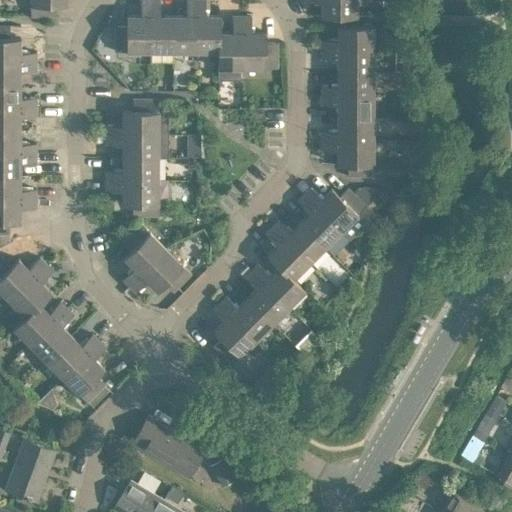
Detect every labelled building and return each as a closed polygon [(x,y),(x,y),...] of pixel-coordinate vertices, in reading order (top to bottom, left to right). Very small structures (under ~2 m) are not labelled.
[(56,15),(56,3),(67,3),(67,0),(31,0),(32,15),(56,15)] [(115,25),(115,50),(150,50),(150,0),(140,0),(141,14),(127,14),(127,25),(115,25)] [(160,14),(159,0),(150,0),(150,50),(173,50),(173,14),(160,14)] [(173,50),(196,50),(195,0),(186,0),(186,14),(173,14),(173,50)] [(205,14),(205,0),(195,0),(196,50),(218,50),(219,50),(219,31),(219,14),(205,14)] [(321,15),(356,15),(356,0),(304,0),(304,1),(321,1),(321,15)] [(218,50),(218,79),(242,79),(242,67),(242,15),(232,15),(232,31),(219,31),(219,50),(218,50)] [(251,31),(251,15),(242,15),(242,67),(277,67),(277,42),(265,42),(265,31),(251,31)] [(9,25),(0,25),(0,60),(36,61),(36,51),(20,51),(20,37),(9,37),(9,25)] [(337,39),(321,39),(321,48),(373,48),(373,25),(337,25),(337,39)] [(321,58),(337,58),(337,71),(373,71),(373,48),(321,48),(321,58)] [(395,49),(395,71),(412,71),(406,49),(395,49)] [(0,83),(20,83),(20,70),(36,70),(36,61),(0,60),(0,83)] [(337,85),(321,85),(321,94),(373,94),(373,71),(337,71),(337,85)] [(20,97),(20,83),(0,83),(0,106),(36,106),(36,97),(20,97)] [(321,104),(337,104),(337,117),(373,117),(373,94),(321,94),(321,104)] [(414,94),(399,94),(399,109),(415,109),(414,94)] [(122,124),(106,124),(106,134),(168,134),(168,110),(158,110),(158,98),(133,98),(133,110),(122,110),(122,124)] [(20,115),(36,115),(36,106),(0,106),(0,128),(20,129),(20,115)] [(337,130),(321,130),(321,140),(373,139),(373,117),(337,117),(337,130)] [(20,142),(20,129),(0,128),(0,151),(36,152),(36,142),(20,142)] [(106,143),(122,143),(122,156),(158,156),(168,156),(168,134),(106,134),(106,143)] [(337,163),(348,163),(348,176),(373,175),(373,139),(321,140),(321,149),(337,149),(337,163)] [(20,161),(36,161),(36,152),(0,151),(0,174),(20,174),(20,161)] [(122,170),(106,170),(106,179),(158,179),(158,156),(122,156),(122,170)] [(36,188),(20,188),(20,174),(0,174),(0,197),(36,197),(36,188)] [(133,203),(133,215),(158,215),(158,179),(106,179),(106,189),(122,189),(122,203),(133,203)] [(359,185),(353,192),(366,205),(383,188),(382,188),(378,186),(374,185),(363,185),(359,185)] [(353,192),(348,187),(339,195),(332,188),(322,198),(311,186),(304,193),(341,230),(350,238),(375,213),(366,205),(353,192)] [(297,200),(309,211),(299,220),(325,246),(341,230),(304,193),(297,200)] [(0,232),(9,233),(9,221),(20,221),(20,207),(36,207),(36,197),(0,197),(0,232)] [(290,230),(278,218),(271,225),(309,262),(325,246),(299,220),(290,230)] [(134,266),(122,278),(129,284),(166,248),(141,223),(123,240),(131,249),(124,257),(134,266)] [(265,232),(276,243),(266,253),(278,265),(279,264),(293,278),(309,262),(271,225),(265,232)] [(173,291),(191,273),(166,248),(129,284),(136,291),(147,280),(157,290),(165,282),(173,291)] [(40,256),(28,267),(18,258),(11,265),(2,256),(0,257),(0,290),(9,299),(46,263),(40,256)] [(305,289),(293,278),(279,264),(278,265),(269,274),(258,262),(251,269),(288,306),(305,289)] [(40,302),(51,291),(42,281),(53,269),(46,263),(9,299),(25,315),(39,302),(40,302)] [(245,276),(256,287),(247,297),(272,322),(288,306),(251,269),(245,276)] [(339,275),(333,281),(340,287),(346,282),(339,275)] [(237,306),(226,295),(219,302),(256,338),(272,322),(247,297),(237,306)] [(25,315),(13,327),(30,344),(67,307),(60,300),(49,311),(40,302),(39,302),(25,315)] [(214,330),(222,337),(213,346),(230,364),(256,338),(219,302),(212,308),(224,320),(214,330)] [(62,325),(73,313),(67,307),(30,344),(46,360),(71,334),(62,325)] [(92,332),(81,344),(71,334),(46,360),(62,376),(99,339),(92,332)] [(87,401),(105,383),(97,374),(104,367),(94,357),(106,346),(99,339),(62,376),(87,401)] [(511,377),(509,376),(503,386),(511,391),(511,377)] [(491,403),(486,413),(497,419),(502,410),(491,403)] [(188,474),(204,448),(148,415),(133,442),(188,474)] [(480,423),(474,433),(485,439),(491,430),(480,423)] [(0,428),(0,457),(9,432),(0,428)] [(5,489),(37,500),(55,449),(24,437),(5,489)] [(470,440),(462,453),(474,460),(482,447),(470,440)] [(497,474),(511,482),(511,455),(509,454),(497,474)] [(210,464),(222,485),(233,479),(221,458),(210,464)] [(423,471),(416,482),(426,488),(433,477),(423,471)] [(185,511),(186,511),(131,479),(115,507),(123,511),(185,511)] [(185,493),(173,485),(166,496),(179,503),(185,493)] [(486,511),(487,510),(453,490),(441,510),(444,511),(486,511)] [(23,511),(0,503),(0,511),(23,511)]
